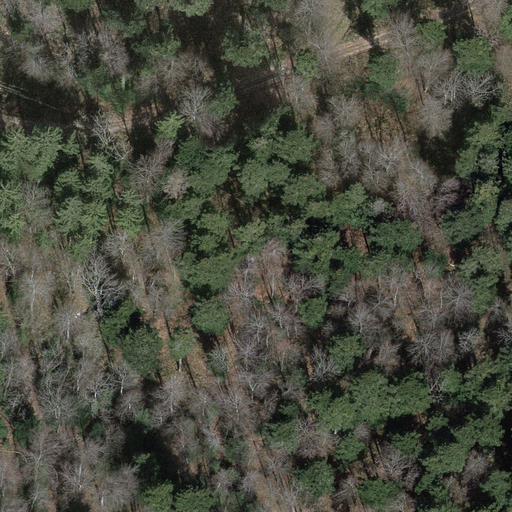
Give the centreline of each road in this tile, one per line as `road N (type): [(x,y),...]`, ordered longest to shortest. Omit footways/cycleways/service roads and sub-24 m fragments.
road 1 (track): [(0,121),(186,115),(319,79),(468,0)]
road 2 (track): [(57,511),(64,469),(0,294)]
